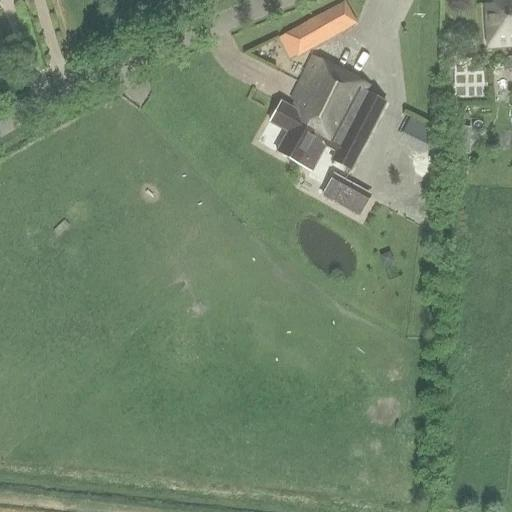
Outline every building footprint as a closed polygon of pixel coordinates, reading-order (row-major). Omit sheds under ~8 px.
[(488,51),(511,49),(511,0),(492,0),(493,6),(486,6),(488,51)] [(278,38),(289,60),(356,25),(344,3),(278,38)] [(372,91),(313,59),(288,106),(281,102),(270,123),(287,132),(276,153),(311,171),(323,149),(333,154),(329,161),(351,173),(389,104),(370,94),(372,91)] [(438,144),(445,128),(412,116),(406,132),(438,144)] [(338,172),(325,193),(365,216),(378,195),(338,172)] [(391,253),(381,256),(384,265),(394,261),(391,253)]
